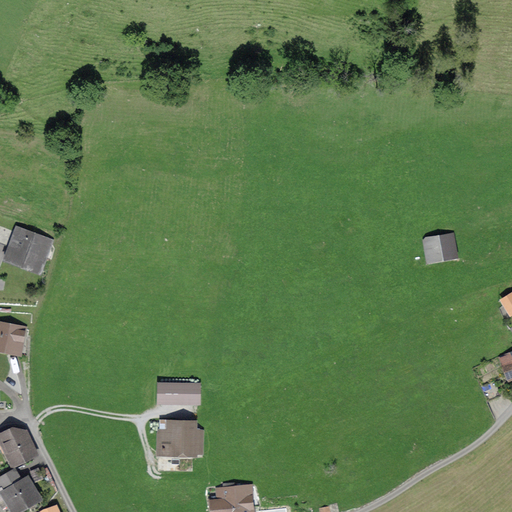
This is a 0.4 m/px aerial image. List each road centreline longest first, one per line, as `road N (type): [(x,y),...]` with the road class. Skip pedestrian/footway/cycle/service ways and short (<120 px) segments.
road 1 (residential): [(511,409),(460,454),(360,511)]
road 2 (track): [(159,412),(131,418),(65,407),(31,425)]
